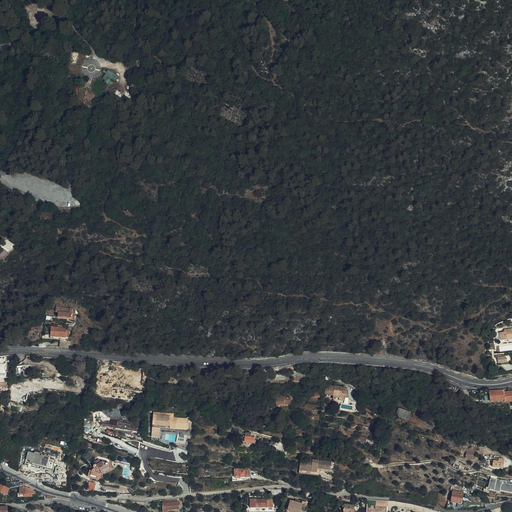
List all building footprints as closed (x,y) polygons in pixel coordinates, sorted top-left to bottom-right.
[(152,61),(145,58),(142,59),(140,62),(140,65),(141,68),(145,70),(147,70),(149,69),(152,61)] [(112,87),(117,76),(107,71),(103,79),(106,80),(104,83),(112,87)] [(72,310),(76,311),(76,307),(73,306),(73,305),(57,304),(57,309),(59,309),(59,314),(72,315),(72,310)] [(53,325),(53,334),(71,334),(71,331),(68,331),(68,326),(53,325)] [(504,342),(505,344),(509,343),(509,341),(511,340),(511,343),(511,342),(511,330),(504,332),(504,334),(499,335),(501,343),(504,342)] [(60,337),(59,346),(64,346),(69,347),(69,344),(71,344),(72,337),(71,337),(60,337)] [(380,339),(380,349),(391,349),(391,339),(380,339)] [(34,379),(35,377),(33,377),(33,381),(29,380),(29,382),(27,382),(26,385),(21,385),(18,384),(13,383),(12,390),(13,390),(12,396),(11,396),(11,399),(21,401),(21,397),(27,398),(28,390),(32,391),(34,379)] [(40,386),(41,380),(34,379),(32,391),(33,391),(34,388),(36,388),(36,389),(41,390),(42,386),(40,386)] [(329,387),(327,397),(333,397),(332,400),(332,401),(344,403),(345,399),(347,400),(348,390),(329,387)] [(491,402),(504,401),(505,402),(511,401),(511,391),(504,393),(503,391),(490,392),(490,397),(484,397),(485,401),(491,401),(491,402)] [(286,398),(281,397),(281,399),(277,399),(276,405),(292,406),(292,400),(286,399),(286,398)] [(30,400),(29,407),(37,409),(38,402),(30,400)] [(100,428),(117,425),(116,422),(122,421),(119,406),(97,410),(100,428)] [(410,413),(398,409),(396,418),(408,422),(410,413)] [(170,419),(170,416),(162,416),(152,415),(151,438),(159,439),(159,429),(176,430),(177,430),(176,440),(181,442),(183,442),(185,436),(189,438),(189,425),(187,424),(188,420),(170,419)] [(246,431),(245,436),(244,441),(254,443),(254,437),(251,436),(251,432),(246,431)] [(186,452),(189,438),(185,436),(183,442),(181,442),(180,450),(186,452)] [(470,459),(471,452),(464,451),(463,458),(470,459)] [(41,455),(31,453),(31,457),(41,458),(40,460),(47,462),(48,456),(41,455)] [(110,463),(111,460),(103,457),(100,459),(101,461),(97,463),(97,464),(96,464),(95,465),(94,466),(95,468),(93,469),(92,470),(90,470),(89,477),(99,480),(101,475),(104,473),(113,468),(110,463)] [(500,460),(500,458),(494,457),(494,459),(492,465),(502,467),(503,461),(500,460)] [(31,464),(30,475),(30,476),(42,477),(43,473),(43,470),(54,471),(54,467),(54,465),(40,463),(40,460),(30,459),(30,464),(31,464)] [(113,460),(111,460),(110,463),(113,468),(104,473),(106,475),(116,469),(113,463),(113,460)] [(299,473),(320,476),(321,471),(330,472),(331,462),(307,460),(307,462),(300,461),(299,473)] [(132,471),(136,472),(137,466),(125,463),(124,466),(133,468),(132,471)] [(235,478),(250,477),(249,468),(235,469),(235,478)] [(494,488),(495,486),(500,487),(500,488),(511,491),(511,483),(507,482),(507,479),(491,476),(488,486),(494,488)] [(0,489),(7,493),(10,486),(0,481),(0,489)] [(33,494),(37,494),(37,491),(30,487),(24,486),(25,483),(20,483),(20,492),(24,493),(24,495),(33,496),(33,494)] [(463,491),(452,490),(451,496),(451,502),(462,503),(463,491)] [(181,501),(181,498),(163,500),(164,511),(168,511),(168,509),(180,508),(179,501),(181,501)] [(250,507),(273,507),(273,498),(250,498),(250,507)] [(306,508),(307,504),(307,501),(299,499),(298,502),(290,500),(288,510),(289,510),(295,511),(305,511),(307,508),(306,508)] [(376,507),(367,507),(366,511),(386,511),(387,500),(376,500),(376,507)]
